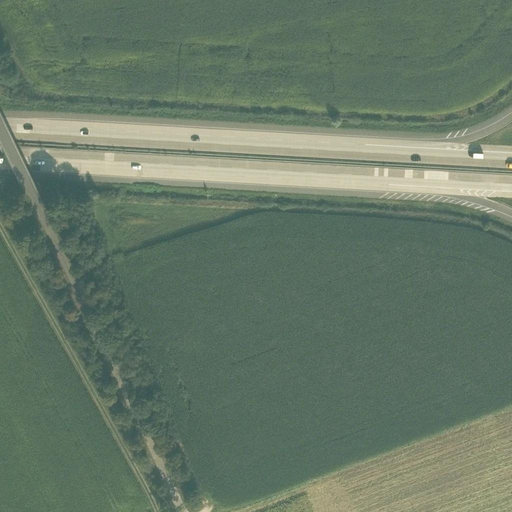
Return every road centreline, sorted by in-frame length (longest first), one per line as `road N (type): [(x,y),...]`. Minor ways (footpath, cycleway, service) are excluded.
road 1 (track): [(200,511),(206,508),(86,207),(107,195),(441,215),(511,238)]
road 2 (motorway): [(0,154),(387,176)]
road 3 (motorway): [(363,151),(0,131)]
road 4 (unclassified): [(185,511),(38,201)]
road 5 (track): [(0,224),(157,511)]
road 6 (motorway): [(511,116),(464,139),(363,151)]
road 7 (motorway): [(511,160),(363,151)]
road 8 (motorway): [(387,176),(511,215)]
road 9 (motorway): [(387,176),(511,182)]
